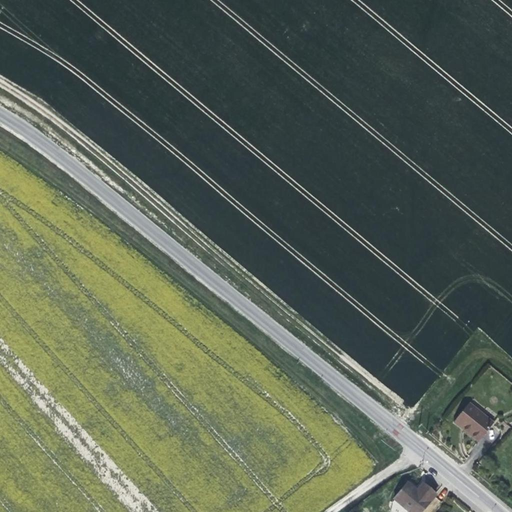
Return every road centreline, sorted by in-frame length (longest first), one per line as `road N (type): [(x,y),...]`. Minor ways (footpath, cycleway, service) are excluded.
road 1 (tertiary): [(489,511),(76,168),(0,115)]
road 2 (track): [(414,421),(95,153),(0,84)]
road 3 (track): [(401,438),(484,347),(511,371)]
